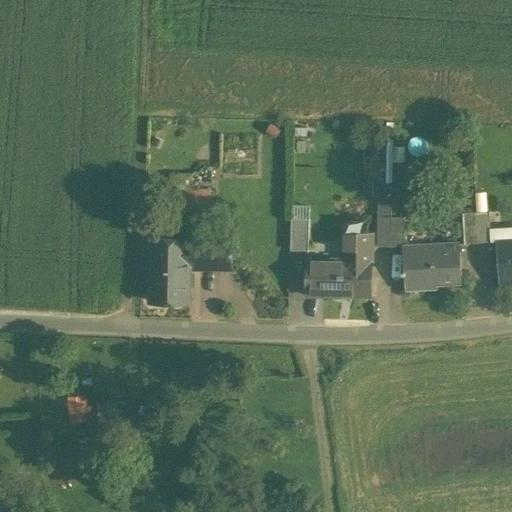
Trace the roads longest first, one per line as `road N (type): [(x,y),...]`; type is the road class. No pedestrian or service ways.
road 1 (unclassified): [(511,322),(306,332),(0,321)]
road 2 (track): [(133,326),(149,0)]
road 3 (track): [(332,511),(306,332)]
